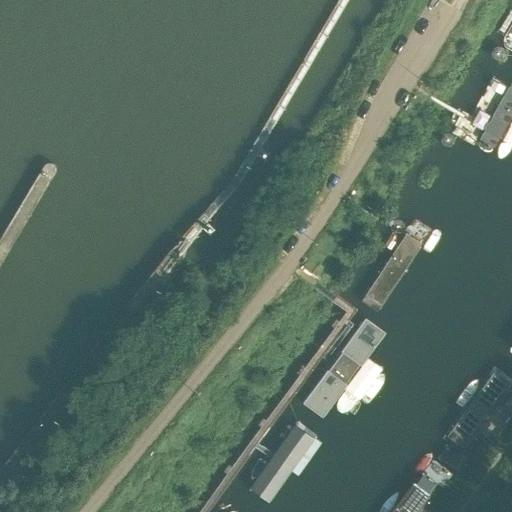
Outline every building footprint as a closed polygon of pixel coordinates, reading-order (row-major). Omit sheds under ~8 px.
[(494,159),(511,125),(511,85),(509,84),(474,148),(494,159)] [(403,274),(419,245),(402,236),(367,302),(384,311),(394,291),(403,274)] [(326,427),(377,354),(355,339),(305,412),(326,427)] [(455,476),(511,397),(511,381),(494,368),(431,458),(455,476)] [(272,509),(313,446),(291,432),(250,495),(272,509)] [(428,511),(455,476),(431,458),(391,511),(428,511)]
